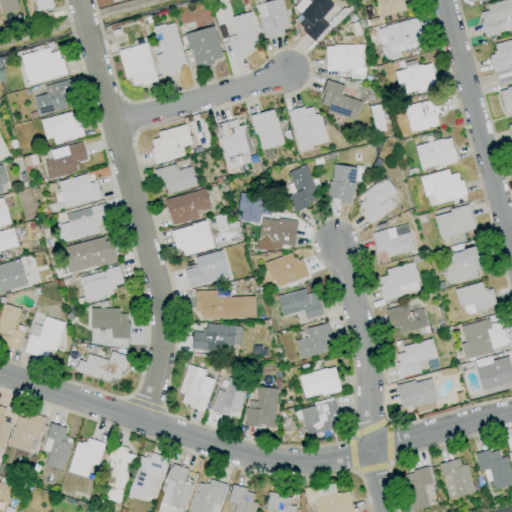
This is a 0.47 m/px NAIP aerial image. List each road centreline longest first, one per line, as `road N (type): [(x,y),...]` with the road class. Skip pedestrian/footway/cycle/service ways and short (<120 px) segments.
road 1 (residential): [(0,374),(256,459),(371,449),(511,414)]
road 2 (residential): [(78,0),(164,311),(143,423)]
road 3 (residential): [(439,0),(511,265)]
road 4 (residential): [(334,248),(362,325),(383,511)]
road 5 (residential): [(113,122),(287,73)]
